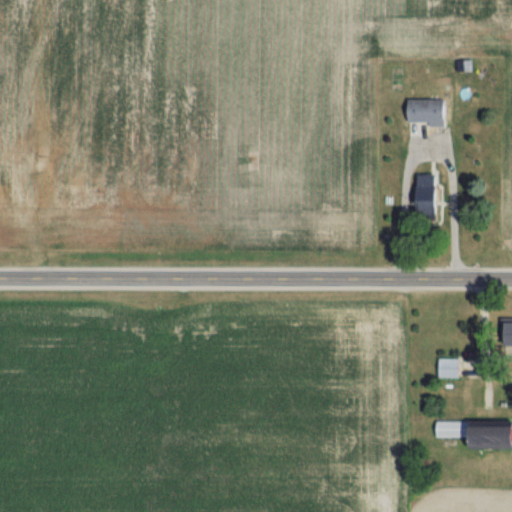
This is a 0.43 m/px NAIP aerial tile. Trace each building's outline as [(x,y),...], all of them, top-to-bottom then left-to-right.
[(410,99),(410,125),(449,125),(449,99),(410,99)] [(420,218),(440,219),(442,175),(421,174),(420,218)] [(511,322),(503,322),(503,346),(511,345),(511,322)] [(442,378),(462,378),(462,358),(442,358),(442,378)] [(476,449),(511,449),(511,422),(438,422),(438,437),(476,438),(476,449)]
